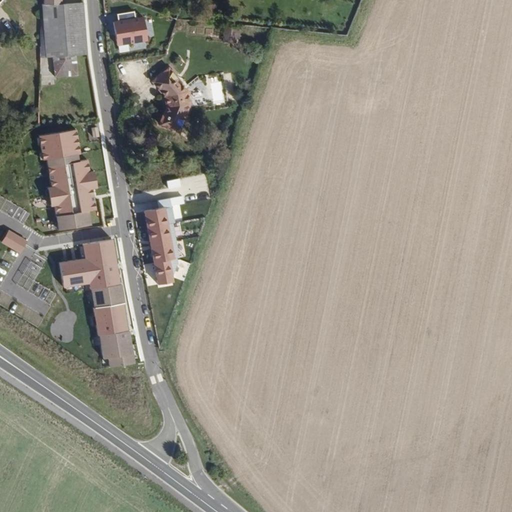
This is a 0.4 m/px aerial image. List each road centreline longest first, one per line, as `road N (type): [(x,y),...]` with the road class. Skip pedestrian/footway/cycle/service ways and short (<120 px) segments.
road 1 (residential): [(172,415),(137,295),(91,0)]
road 2 (secondary): [(146,458),(0,356)]
